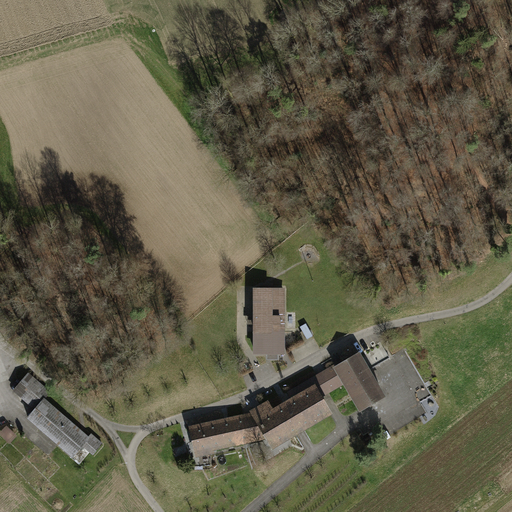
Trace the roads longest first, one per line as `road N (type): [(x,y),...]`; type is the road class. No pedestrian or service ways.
road 1 (unclassified): [(511,275),(470,307),(352,336),(240,398),(147,428)]
road 2 (unclassified): [(0,345),(106,424)]
road 3 (track): [(122,28),(0,65)]
